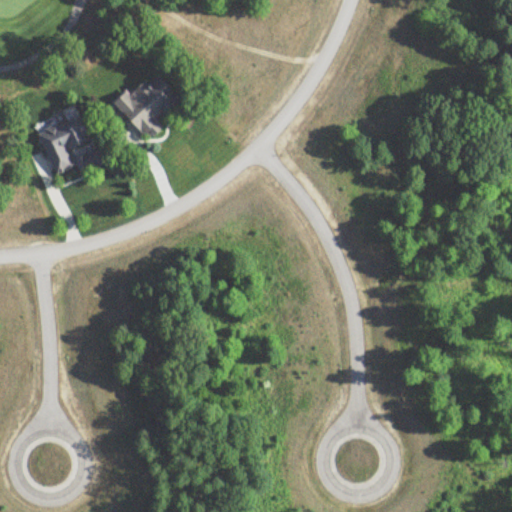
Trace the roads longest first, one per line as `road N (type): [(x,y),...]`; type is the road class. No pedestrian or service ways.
road 1 (residential): [(257,149),(330,243),(353,310),(355,423),(375,431),(388,454),(375,485),(353,493),(325,479),(318,455),(331,430),(355,423)]
road 2 (residential): [(0,255),(90,243),(184,202),(233,170),(299,101),(349,0)]
road 3 (residential): [(38,253),(48,424),(70,431),(82,448),(83,470),(54,494),(29,488),(16,472),(15,448),(30,429),(48,424)]
